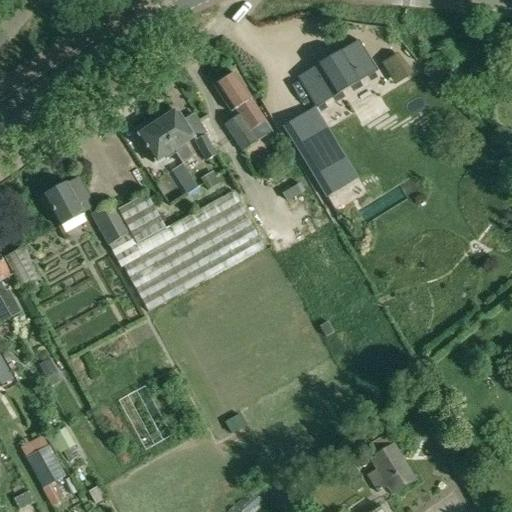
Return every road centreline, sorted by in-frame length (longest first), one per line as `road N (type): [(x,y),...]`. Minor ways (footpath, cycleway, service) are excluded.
road 1 (residential): [(0,173),(228,23),(239,0)]
road 2 (tertiary): [(0,122),(194,0)]
